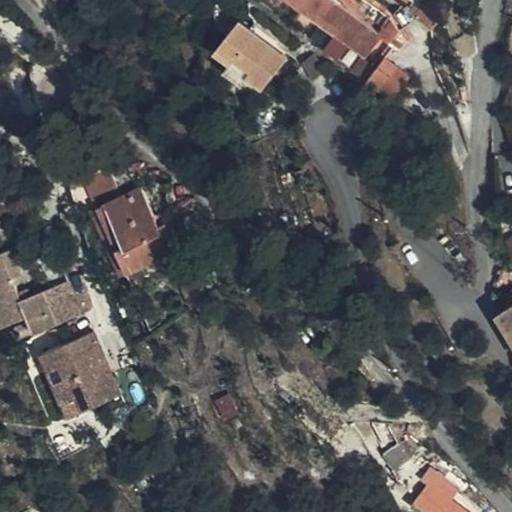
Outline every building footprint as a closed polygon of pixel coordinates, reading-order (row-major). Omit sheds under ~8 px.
[(296,0),(373,55),(389,33),(344,0),(296,0)] [(225,68),(243,83),(252,71),(267,83),(289,55),(240,17),(217,47),(232,59),(225,68)] [(376,78),(394,91),(408,73),(390,59),(376,78)] [(151,193),(141,161),(97,170),(106,206),(120,204),(146,272),(206,252),(197,226),(185,229),(171,187),(151,193)] [(37,317),(42,334),(61,327),(46,292),(33,297),(25,273),(31,270),(21,245),(0,253),(0,288),(7,307),(0,309),(0,313),(5,328),(37,317)] [(207,314),(228,308),(222,287),(201,293),(207,314)] [(71,416),(124,399),(100,334),(49,351),(71,416)] [(435,491),(457,511),(488,511),(490,511),(450,474),(435,491)]
